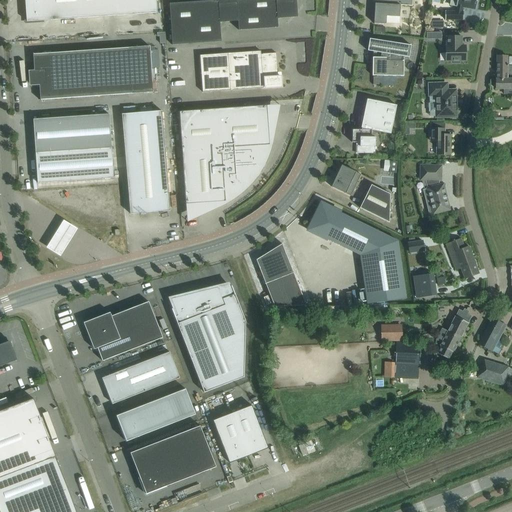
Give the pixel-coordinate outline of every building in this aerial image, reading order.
[(157,13),(155,0),(24,0),(26,21),(50,20),(157,13)] [(295,12),(295,11),(294,0),(236,0),(218,2),(218,0),(169,3),(172,45),(221,42),(219,21),(237,20),(238,30),(277,27),(277,17),(291,16),(296,16),(295,12)] [(372,0),(372,3),(374,4),(374,10),(371,10),(371,17),(374,17),(373,23),(385,24),(386,16),(399,17),(400,5),(412,6),(412,0),(372,0)] [(455,11),(444,11),(444,20),(463,20),(463,11),(461,11),(462,7),(475,10),(476,0),(450,0),(449,5),(456,6),(455,11)] [(463,51),(463,46),(461,46),(461,36),(446,36),(446,46),(443,46),(442,47),(442,52),(443,53),(445,53),(445,61),(452,61),(452,63),(459,63),(459,61),(465,61),(465,51),(463,51)] [(403,60),(402,60),(402,56),(409,57),(411,45),(369,39),(367,51),(373,52),(373,51),(376,52),(375,57),(372,57),(372,76),(403,76),(403,60)] [(34,70),(28,70),(28,71),(29,71),(30,84),(39,84),(40,101),(41,100),(153,92),(149,46),(33,54),(33,53),(34,70)] [(281,87),(280,77),(277,77),(276,53),(260,54),(260,51),(199,55),(202,92),(281,87)] [(496,56),(496,79),(511,78),(511,66),(507,66),(507,56),(496,56)] [(511,78),(496,79),(495,88),(504,88),(504,94),(511,94),(511,78)] [(429,103),(428,104),(428,111),(430,111),(430,116),(436,116),(436,117),(455,116),(455,105),(455,90),(452,90),(446,91),(446,84),(429,84),(429,95),(435,95),(435,99),(429,99),(429,103)] [(374,153),(375,137),(371,137),(371,130),(390,134),(396,105),(366,99),(366,101),(363,117),(360,116),(359,116),(358,122),(359,122),(362,122),(361,125),(360,128),(361,128),(361,129),(351,129),(351,142),(359,142),(359,146),(356,146),(356,153),(374,153)] [(179,112),(185,204),(225,202),(225,200),(229,198),(233,195),(236,193),(240,190),(243,187),(246,184),(249,180),(250,181),(250,180),(249,179),(254,174),(255,174),(255,173),(257,170),(259,166),(262,162),(263,158),(265,154),(267,150),(268,145),(269,145),(267,105),(179,112)] [(170,210),(161,111),(121,114),(130,214),(170,210)] [(109,114),(33,119),(33,121),(34,121),(35,130),(34,131),(35,131),(36,141),(35,141),(36,141),(36,151),(35,151),(35,153),(36,153),(38,181),(37,181),(37,183),(113,178),(111,148),(109,114)] [(436,154),(450,155),(450,135),(444,135),(444,129),(430,128),(430,141),(436,141),(436,154)] [(341,165),(334,179),(337,181),(334,187),(331,186),(331,187),(350,196),(360,174),(341,165)] [(440,180),(440,166),(420,166),(420,180),(425,180),(427,188),(423,189),(429,214),(432,213),(433,214),(449,210),(446,199),(447,199),(447,198),(446,199),(445,196),(446,195),(445,195),(442,184),(439,185),(438,180),(440,180)] [(359,208),(389,222),(389,194),(371,185),(359,208)] [(309,226),(307,230),(311,232),(326,240),(326,239),(359,255),(366,304),(406,298),(397,241),(339,212),(340,212),(321,203),(309,226)] [(77,229),(63,220),(46,248),(60,256),(77,229)] [(431,256),(442,254),(437,235),(427,237),(431,256)] [(478,274),(468,246),(464,248),(460,238),(445,244),(456,271),(460,269),(464,279),(478,274)] [(422,241),(408,243),(409,253),(423,251),(422,241)] [(264,283),(264,284),(294,272),(293,272),(281,244),(261,256),(262,260),(257,262),(256,259),(256,260),(265,283),(264,283)] [(294,273),(294,272),(264,284),(265,284),(274,307),(275,306),(274,305),(278,304),(279,306),(305,305),(306,305),(293,273),(294,273)] [(433,274),(413,277),(416,298),(436,295),(434,286),(433,278),(433,274)] [(444,277),(436,278),(437,285),(445,284),(444,277)] [(204,392),(243,377),(245,321),(234,292),(233,292),(234,294),(222,298),(218,287),(170,299),(177,317),(175,317),(174,315),(204,392)] [(97,348),(102,361),(162,338),(148,302),(111,316),(110,313),(83,323),(94,349),(97,348)] [(455,316),(447,331),(460,338),(468,323),(471,317),(471,316),(467,314),(468,311),(464,309),(462,311),(458,309),(455,316)] [(478,344),(489,350),(492,343),(495,345),(505,326),(491,318),(478,344)] [(401,340),(401,331),(401,326),(391,326),(381,326),(381,340),(401,340)] [(442,328),(436,340),(441,343),(440,346),(442,347),(441,349),(440,349),(437,353),(448,359),(452,352),(453,352),(460,338),(447,331),(442,328)] [(0,366),(17,360),(10,341),(0,344),(0,366)] [(394,363),(419,364),(420,343),(395,342),(394,363)] [(113,404),(179,378),(169,352),(103,378),(104,378),(113,403),(113,404)] [(477,377),(508,386),(511,372),(511,368),(488,361),(486,368),(480,366),(477,377)] [(387,380),(397,380),(398,365),(388,364),(387,380)] [(195,414),(185,389),(116,416),(121,428),(120,428),(126,442),(134,438),(195,414)] [(33,399),(0,411),(0,477),(53,458),(55,457),(54,455),(52,455),(47,443),(47,441),(47,440),(46,436),(44,436),(39,421),(40,421),(38,416),(37,416),(32,402),(34,401),(33,399)] [(232,413),(213,420),(229,463),(230,463),(230,461),(236,458),(237,459),(259,450),(266,447),(267,449),(268,448),(251,405),(241,409),(238,400),(228,404),(232,413)] [(146,494),(216,467),(200,426),(130,453),(146,494)] [(307,453),(303,443),(298,446),(302,455),(307,453)] [(0,511),(73,511),(53,458),(0,477),(0,511)] [(140,486),(129,489),(132,503),(144,500),(140,486)]
